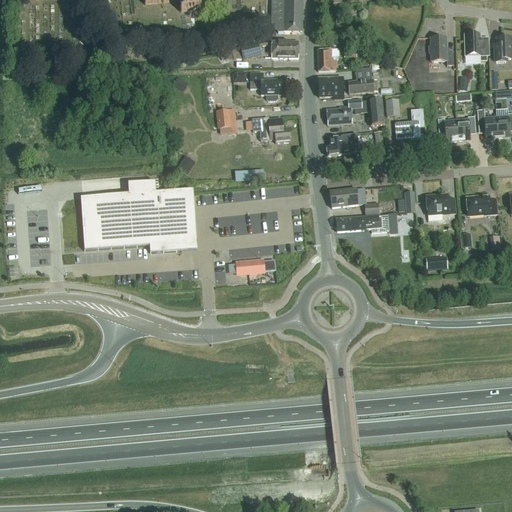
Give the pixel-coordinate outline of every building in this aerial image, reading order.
[(143,0),(144,4),(143,4),(144,6),(145,5),(145,7),(146,6),(163,4),(163,5),(164,4),(179,2),(180,12),(179,12),(179,13),(181,13),(181,14),(182,14),(182,13),(199,12),(200,12),(200,11),(201,11),(201,9),(200,9),(199,0),(200,0),(143,0)] [(302,35),(302,0),(270,0),(270,25),(278,25),(278,35),(299,35),(302,35)] [(480,40),(480,36),(464,36),(465,58),(480,57),(480,63),(486,63),(486,58),(488,58),(488,40),(480,40)] [(446,53),(446,39),(430,40),(430,48),(428,48),(428,55),(430,55),(431,64),(446,63),(446,67),(453,67),(453,53),(446,53)] [(510,41),(497,41),(498,53),(495,53),(496,65),(505,65),(505,62),(511,61),(510,56),(511,55),(511,46),(510,46),(510,41)] [(298,44),(272,44),(271,60),(298,61),(298,44)] [(261,58),(258,46),(240,52),(243,64),(261,58)] [(96,65),(103,65),(102,51),(95,51),(96,65)] [(338,59),(339,59),(339,54),(337,51),(317,52),(317,74),(336,72),(335,62),(338,62),(338,59)] [(263,75),(249,75),(250,91),(260,91),(260,97),(266,97),(266,101),(267,103),(276,103),(277,101),(277,97),(281,97),(280,81),(263,82),(263,75)] [(177,80),(172,88),(179,92),(184,84),(177,80)] [(318,80),(318,99),(334,100),(334,102),(342,102),(342,81),(318,80)] [(376,82),(372,82),(348,84),(348,96),(372,94),(377,94),(376,82)] [(460,83),(459,92),(467,93),(468,84),(460,83)] [(370,128),(383,127),(381,102),(368,103),(369,115),(370,128)] [(348,104),(348,110),(340,110),(340,112),(326,113),(327,128),(351,126),(350,112),(361,111),(361,103),(348,104)] [(368,103),(361,103),(361,111),(362,116),(369,115),(368,103)] [(387,119),(400,118),(398,103),(386,104),(387,119)] [(168,104),(168,115),(180,115),(180,104),(168,104)] [(497,140),(496,119),(484,120),(483,111),(477,111),(477,118),(478,131),(484,131),(485,141),(497,140)] [(220,130),(230,129),(229,112),(216,113),(218,131),(220,130)] [(411,125),(395,126),(396,141),(419,139),(418,131),(423,130),(422,112),(410,113),(411,125)] [(496,119),(497,140),(509,139),(509,129),(511,128),(511,115),(507,116),(507,119),(496,119)] [(456,122),(457,143),(469,142),(469,132),(475,132),(474,119),(467,119),(467,122),(456,122)] [(281,121),(268,122),(267,120),(252,121),(253,133),(260,132),(261,143),(269,142),(275,142),(275,146),(290,144),(289,131),(282,131),(281,121)] [(457,143),(456,122),(444,123),(444,121),(437,121),(438,134),(444,134),(445,144),(457,143)] [(178,127),(168,129),(169,138),(179,137),(178,127)] [(381,132),(373,133),(377,163),(384,162),(381,132)] [(343,156),(354,154),(354,147),(358,146),(356,136),(340,138),(340,140),(329,141),(329,149),(326,149),(327,158),(343,156)] [(182,161),(176,171),(186,178),(193,167),(182,161)] [(263,172),(255,172),(256,183),(263,182),(263,172)] [(241,173),(234,174),(235,185),(242,184),(241,173)] [(176,246),(189,245),(187,205),(194,205),(193,192),(156,194),(155,184),(134,185),(135,196),(129,196),(81,200),(84,253),(150,248),(150,255),(176,253),(176,246)] [(356,191),(329,194),(329,195),(331,210),(365,206),(363,190),(356,191)] [(414,193),(404,194),(406,215),(415,214),(414,193)] [(434,199),(425,200),(427,218),(455,216),(453,201),(447,201),(447,196),(434,197),(434,199)] [(479,200),(465,201),(466,217),(489,215),(489,217),(497,217),(496,204),(488,205),(488,197),(479,198),(479,200)] [(365,217),(379,216),(378,205),(364,206),(365,217)] [(389,233),(388,222),(388,218),(336,222),(336,224),(334,225),(334,226),(334,228),(335,229),(336,230),(337,234),(371,232),(372,232),(372,235),(389,233)] [(463,237),(462,237),(463,250),(465,249),(465,250),(470,249),(471,249),(470,236),(468,236),(463,236),(463,237)] [(500,247),(499,237),(485,238),(485,248),(500,247)] [(446,260),(425,262),(426,273),(447,271),(446,260)] [(263,261),(235,263),(236,278),(248,277),(248,278),(256,277),(256,275),(264,275),(264,273),(275,272),(274,261),(263,262),(263,261)]
